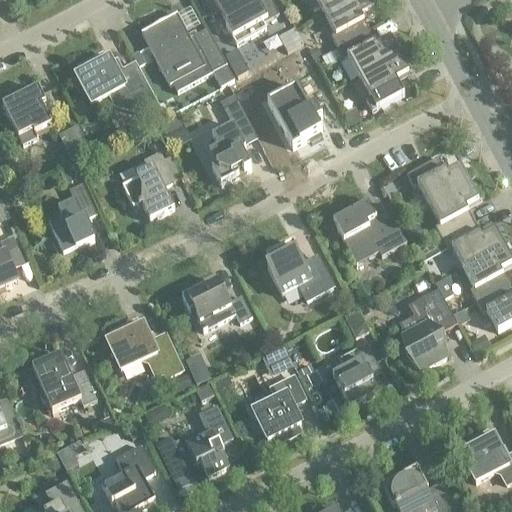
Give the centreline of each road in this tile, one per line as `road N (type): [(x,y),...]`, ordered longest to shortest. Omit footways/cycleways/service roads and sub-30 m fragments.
road 1 (residential): [(0,334),(288,196),(471,97)]
road 2 (residential): [(223,511),(511,366)]
